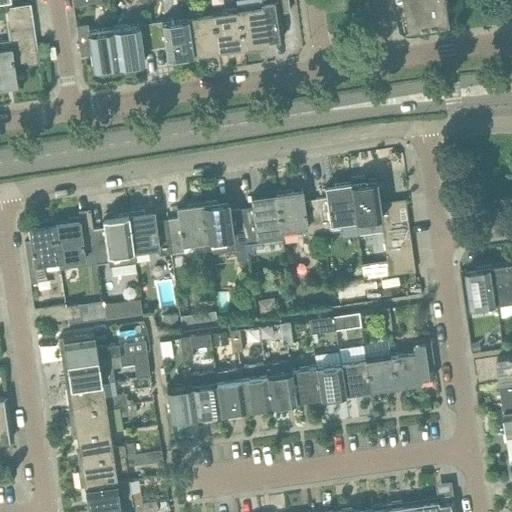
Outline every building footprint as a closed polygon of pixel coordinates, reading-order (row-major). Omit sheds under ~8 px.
[(261,0),(236,0),(238,9),(243,46),(243,51),(259,48),(259,43),(268,42),(268,38),(283,36),(280,12),(289,10),(289,9),(287,0),(281,0),(262,3),(261,0)] [(399,0),(402,21),(402,23),(445,16),(442,0),(399,0)] [(4,7),(6,19),(32,15),(30,3),(4,7)] [(238,9),(213,13),(218,49),(243,46),(238,9)] [(213,13),(187,16),(192,53),(218,49),(213,13)] [(34,28),(32,15),(6,19),(8,32),(34,28)] [(166,57),(192,53),(187,16),(150,22),(154,47),(165,46),(166,57)] [(150,22),(113,27),(118,64),(144,60),(142,49),(154,47),(150,22)] [(118,64),(113,27),(88,31),(87,23),(76,25),(80,54),(90,53),(92,67),(102,66),(103,70),(119,68),(118,64)] [(9,39),(10,44),(35,40),(34,28),(8,32),(9,39)] [(0,44),(1,48),(0,47),(0,85),(16,83),(14,66),(39,63),(35,40),(10,44),(9,39),(0,40),(0,44)] [(365,175),(350,177),(350,182),(355,218),(357,233),(382,229),(382,226),(380,214),(406,210),(404,198),(379,202),(376,178),(366,179),(365,175)] [(326,196),(315,198),(319,232),(332,230),(342,229),(341,220),(355,218),(350,182),(324,185),(326,196)] [(252,206),(240,208),(245,242),(282,237),(282,233),(276,192),(275,188),(260,190),(261,194),(250,195),(252,206)] [(302,188),(276,192),(282,233),(297,231),(296,226),(301,226),(302,234),(319,232),(315,198),(303,199),(302,188)] [(228,199),(202,202),(209,251),(209,253),(234,250),(233,244),(245,242),(240,208),(229,210),(228,199)] [(178,217),(166,218),(171,252),(183,251),(182,242),(191,241),(193,254),(209,251),(202,202),(176,206),(178,217)] [(159,254),(171,252),(166,218),(155,220),(153,209),(128,212),(133,249),(157,245),(159,254)] [(408,222),(406,210),(380,214),(382,226),(408,222)] [(104,227),(92,228),(97,263),(109,261),(110,265),(134,262),(133,249),(128,212),(102,216),(104,227)] [(43,261),(59,259),(54,223),(53,218),(37,220),(37,225),(28,226),(30,241),(25,242),(25,241),(24,241),(30,282),(46,280),(43,261)] [(75,266),(97,263),(92,228),(81,230),(79,219),(54,223),(59,259),(74,257),(75,266)] [(382,229),(383,238),(409,234),(408,222),(382,226),(382,229)] [(409,234),(383,238),(385,249),(411,246),(409,234)] [(385,249),(386,261),(412,257),(411,246),(385,249)] [(412,257),(386,261),(388,274),(414,270),(412,257)] [(511,261),(492,264),(498,301),(498,305),(511,303),(511,261)] [(471,305),(498,301),(492,264),(466,268),(471,305)] [(139,297),(118,300),(120,315),(141,312),(141,308),(139,297)] [(285,299),(279,304),(285,310),(291,305),(285,299)] [(65,303),(39,306),(41,322),(67,318),(66,308),(65,305),(65,303)] [(79,303),(65,305),(66,308),(67,318),(68,323),(81,321),(79,303)] [(379,309),(380,320),(390,318),(388,307),(379,309)] [(215,311),(195,314),(197,326),(217,323),(215,311)] [(359,312),(338,314),(340,328),(361,325),(359,312)] [(166,327),(178,325),(176,314),(164,315),(166,327)] [(329,316),(309,319),(311,332),(331,329),(329,316)] [(392,329),(390,318),(380,320),(382,330),(392,329)] [(279,323),(281,334),(291,332),(289,322),(279,323)] [(250,336),(260,335),(258,326),(249,327),(250,336)] [(229,330),(231,341),(241,340),(239,329),(229,330)] [(214,346),(228,344),(226,330),(212,332),(214,346)] [(62,336),(58,337),(60,353),(65,352),(66,362),(120,355),(118,343),(96,346),(94,333),(94,331),(62,336)] [(292,343),(291,332),(281,334),(282,345),(292,343)] [(470,336),(472,352),(505,348),(502,332),(470,336)] [(211,345),(210,334),(190,337),(191,347),(211,345)] [(180,337),(181,348),(191,347),(190,337),(189,336),(180,337)] [(145,339),(123,342),(125,354),(147,351),(145,339)] [(242,350),(241,340),(231,341),(233,352),(242,350)] [(416,350),(390,354),(395,385),(410,383),(411,386),(420,385),(420,379),(435,377),(430,342),(415,344),(416,350)] [(181,348),(183,359),(193,358),(191,347),(181,348)] [(125,354),(120,355),(121,365),(137,362),(139,376),(149,374),(150,374),(147,351),(125,354)] [(370,392),(379,391),(379,387),(395,385),(390,354),(365,357),(370,392)] [(511,354),(497,357),(501,382),(511,380),(511,354)] [(62,371),(64,387),(101,381),(99,368),(121,365),(120,355),(66,362),(67,371),(62,371)] [(365,357),(341,361),(345,392),(361,390),(361,393),(370,392),(365,357)] [(289,358),(265,362),(266,372),(271,406),(280,405),(279,402),(295,399),(291,368),(289,358)] [(321,399),(330,398),(329,394),(345,392),(341,361),(316,365),(321,399)] [(245,407),(261,404),(262,408),(271,406),(266,372),(265,362),(239,366),(240,367),(241,376),(245,407)] [(295,399),(311,397),(312,401),(321,399),(316,365),(291,368),(295,399)] [(221,414),(230,412),(229,409),(245,407),(241,376),(240,367),(215,371),(216,379),(221,414)] [(191,383),(196,414),(212,411),(212,415),(221,414),(216,379),(215,371),(215,369),(190,373),(191,383)] [(511,380),(501,382),(504,407),(511,406),(511,380)] [(73,411),(105,407),(117,405),(127,404),(125,392),(103,396),(101,381),(64,387),(66,402),(72,401),(73,411)] [(180,420),(180,416),(196,414),(191,383),(166,387),(171,421),(180,420)] [(0,439),(12,437),(6,396),(0,397),(0,439)] [(127,404),(117,405),(118,416),(136,413),(134,403),(127,404)] [(71,436),(77,436),(108,431),(105,407),(73,411),(75,420),(69,421),(71,436)] [(77,436),(81,461),(134,453),(132,442),(123,443),(123,444),(110,446),(108,431),(77,436)] [(149,451),(144,452),(145,462),(162,460),(161,449),(149,451)] [(82,470),(76,471),(79,486),(84,486),(116,481),(114,470),(126,468),(126,465),(135,464),(134,453),(81,461),(82,470)] [(116,481),(84,486),(88,510),(119,505),(131,504),(142,502),(140,492),(130,494),(128,480),(116,481)] [(421,501),(412,503),(413,511),(455,511),(453,500),(438,503),(437,495),(427,497),(420,498),(421,501)] [(131,504),(132,511),(147,511),(157,511),(156,500),(142,502),(131,504)] [(395,501),(386,503),(387,511),(413,511),(412,503),(403,504),(402,500),(395,501)] [(371,508),(362,510),(362,511),(387,511),(386,503),(378,504),(371,505),(371,508)]
